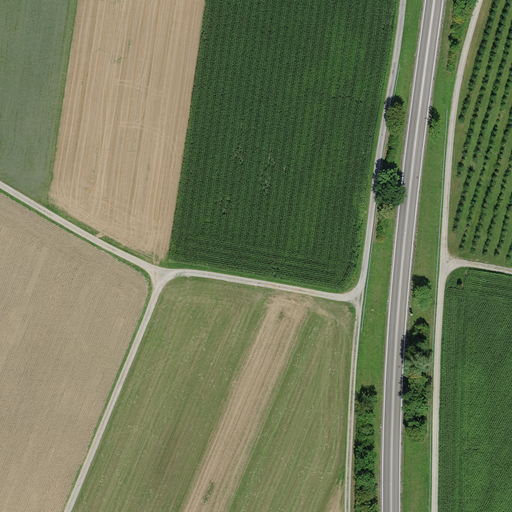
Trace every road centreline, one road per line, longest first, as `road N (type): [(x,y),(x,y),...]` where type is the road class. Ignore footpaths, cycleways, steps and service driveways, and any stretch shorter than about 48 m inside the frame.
road 1 (track): [(436,511),(449,144),(480,0)]
road 2 (track): [(402,0),(360,299),(348,511)]
road 3 (trunk): [(434,0),(401,274),(391,511)]
road 4 (track): [(360,299),(199,274),(162,276),(0,183)]
road 5 (track): [(162,276),(67,511)]
